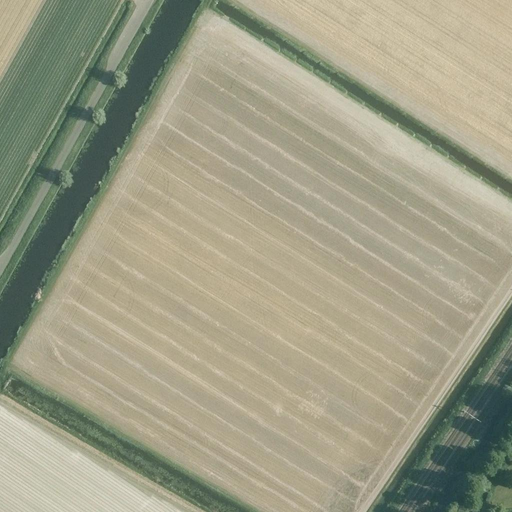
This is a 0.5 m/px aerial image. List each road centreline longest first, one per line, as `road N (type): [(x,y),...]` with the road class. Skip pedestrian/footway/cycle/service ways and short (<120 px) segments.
road 1 (unclassified): [(0,268),(148,0)]
road 2 (track): [(511,290),(361,511)]
